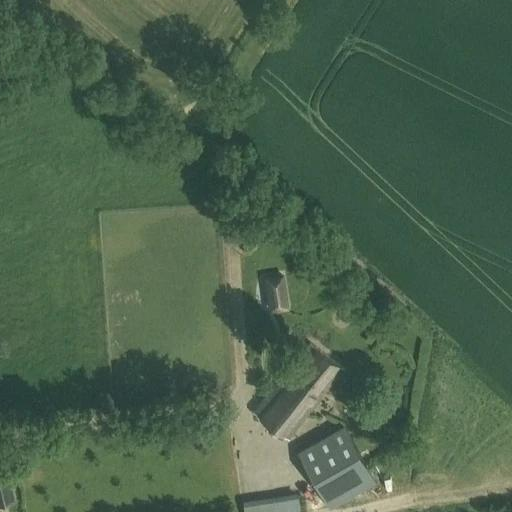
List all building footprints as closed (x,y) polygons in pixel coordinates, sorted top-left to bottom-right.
[(282,276),(266,278),(267,290),(268,290),(283,288),(282,276)] [(291,439),(346,369),(310,341),(255,410),(291,439)] [(344,426),(297,452),(329,510),(377,483),(344,426)] [(83,486),(227,466),(221,429),(78,449),(83,486)] [(0,487),(12,484),(8,464),(0,466),(0,487)] [(226,469),(87,486),(90,511),(142,511),(143,511),(230,501),(226,469)]
